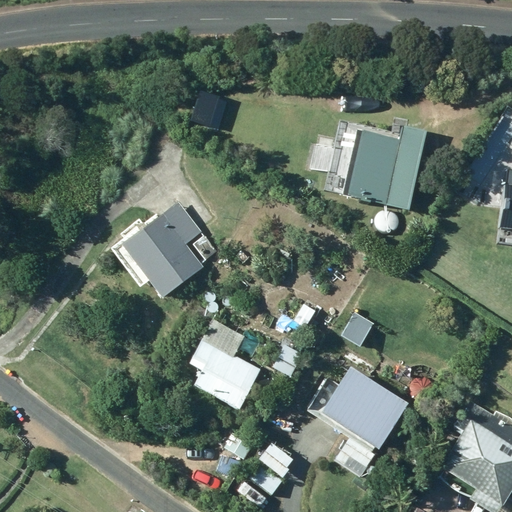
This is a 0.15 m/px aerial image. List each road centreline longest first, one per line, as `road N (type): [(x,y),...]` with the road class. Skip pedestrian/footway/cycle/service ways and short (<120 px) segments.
road 1 (tertiary): [(0,32),(241,18),(511,29)]
road 2 (residential): [(0,376),(176,511)]
